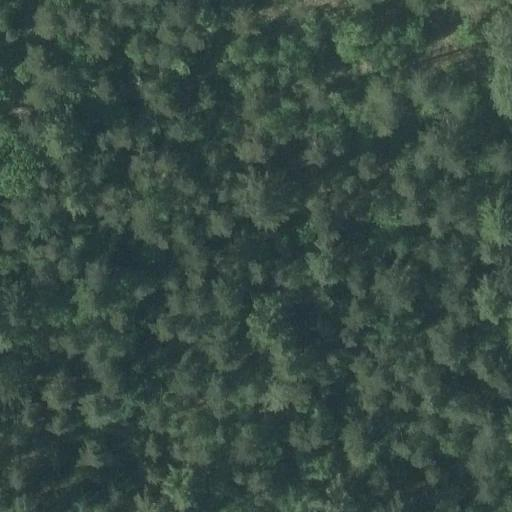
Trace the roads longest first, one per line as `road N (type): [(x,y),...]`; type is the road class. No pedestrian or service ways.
road 1 (track): [(207,511),(436,61),(446,0)]
road 2 (track): [(26,0),(11,147),(0,177)]
road 3 (track): [(511,119),(408,0)]
